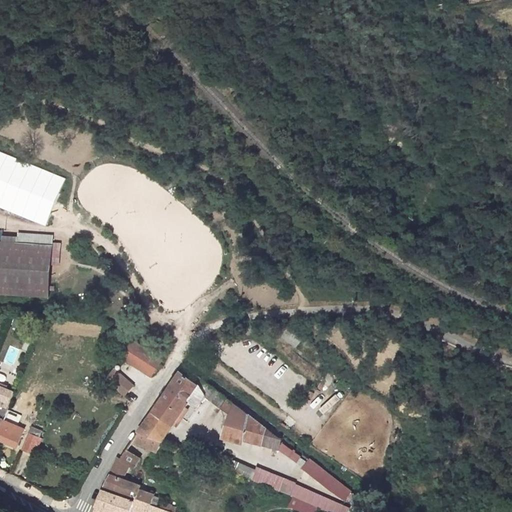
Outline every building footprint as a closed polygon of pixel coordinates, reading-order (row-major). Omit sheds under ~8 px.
[(0,152),(0,206),(48,226),(66,178),(0,152)] [(5,237),(5,243),(18,245),(18,238),(5,237)] [(5,243),(0,242),(0,294),(52,299),(55,247),(18,245),(5,243)] [(299,346),(303,338),(297,334),(292,343),(299,346)] [(165,359),(138,342),(125,364),(153,377),(165,359)] [(7,345),(3,364),(15,366),(19,348),(7,345)] [(185,367),(139,432),(162,442),(189,405),(198,411),(206,397),(230,415),(225,432),(260,447),(267,431),(261,425),(185,367)] [(111,376),(116,384),(120,375),(116,370),(111,376)] [(116,384),(124,391),(128,393),(137,383),(124,371),(120,375),(116,384)] [(16,381),(5,376),(0,386),(11,391),(16,381)] [(0,412),(1,413),(9,395),(0,391),(0,412)] [(0,446),(10,451),(18,432),(8,428),(12,421),(5,418),(2,424),(0,423),(0,446)] [(269,437),(266,446),(279,450),(292,458),(297,462),(300,456),(292,449),(282,440),(269,437)] [(25,457),(33,442),(23,438),(15,453),(25,457)] [(119,460),(104,487),(151,503),(155,494),(122,482),(124,477),(130,479),(139,460),(127,453),(124,459),(119,460)] [(310,459),(304,467),(345,500),(351,492),(310,459)] [(240,463),(237,471),(250,477),(254,469),(240,463)] [(258,468),(253,481),(293,498),(290,505),(304,511),(317,511),(320,508),(329,511),(348,511),(352,506),(298,486),(296,483),(258,468)] [(104,487),(96,505),(94,508),(92,511),(109,511),(110,511),(111,511),(131,511),(132,511),(136,511),(148,511),(162,511),(164,508),(151,503),(104,487)]
